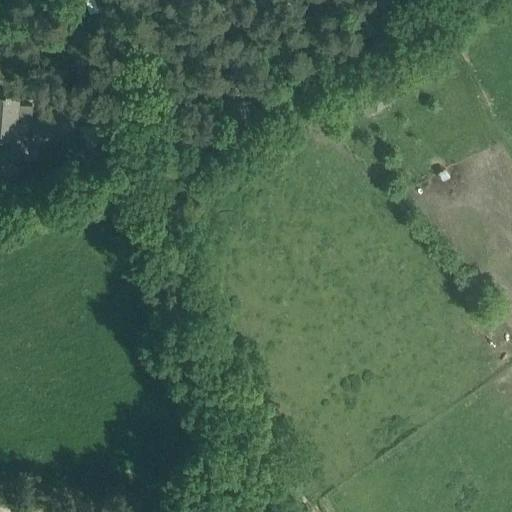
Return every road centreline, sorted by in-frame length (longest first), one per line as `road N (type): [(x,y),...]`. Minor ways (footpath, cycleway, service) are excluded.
road 1 (track): [(310,511),(245,414),(191,300),(159,176)]
road 2 (track): [(159,176),(323,72),(457,0)]
road 3 (residential): [(319,0),(174,37),(66,43),(0,36)]
road 4 (track): [(159,176),(114,43)]
